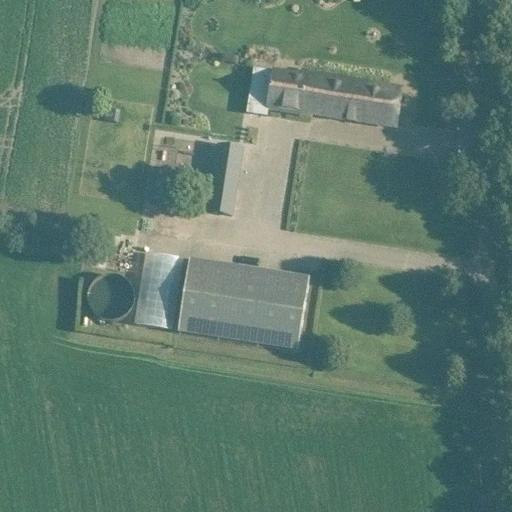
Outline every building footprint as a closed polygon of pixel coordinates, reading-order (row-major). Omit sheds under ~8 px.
[(396,130),(403,90),(302,74),(301,79),(255,71),(248,115),(267,118),(268,108),(338,119),(338,120),(396,130)] [(216,164),(209,215),(232,218),(239,170),(240,167),(216,164)] [(180,207),(186,171),(164,168),(158,203),(180,207)] [(310,282),(190,263),(179,335),(300,353),(310,282)] [(100,284),(98,286),(95,287),(93,289),(91,291),(89,294),(88,296),(87,299),(86,301),(86,304),(86,307),(86,309),(87,312),(88,315),(89,317),(91,320),(93,322),(95,324),(97,325),(99,326),(102,327),(104,328),(106,328),(110,329),(112,328),(115,328),(118,327),(121,325),(124,323),(125,322),(127,320),(129,318),(130,315),(131,312),(132,310),(132,308),(132,305),(132,302),(131,300),(131,298),(130,296),(129,294),(127,292),(125,289),(123,287),(120,285),(117,284),(114,283),(110,283),(106,283),(103,283),(100,284)]
